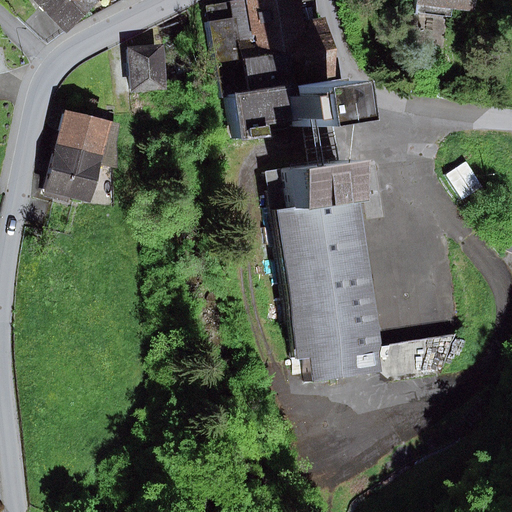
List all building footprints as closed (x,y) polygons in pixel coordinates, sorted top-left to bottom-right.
[(87,11),(78,0),(35,0),(62,31),(87,11)] [(99,0),(78,0),(87,11),(99,0)] [(301,0),(237,0),(250,66),(291,59),(295,75),(332,68),(322,20),(306,23),(301,0)] [(464,9),(465,0),(408,0),(408,3),(464,9)] [(151,46),(119,49),(121,71),(123,93),(155,91),(151,46)] [(251,93),(236,95),(241,144),(318,128),(312,86),(295,90),(295,75),(291,59),(250,66),(248,63),(251,93)] [(106,126),(55,114),(35,196),(85,207),(106,126)] [(366,164),(300,168),(303,207),(369,202),(366,164)] [(468,164),(447,179),(466,205),(486,190),(468,164)] [(359,203),(276,213),(297,385),(380,375),(359,203)]
